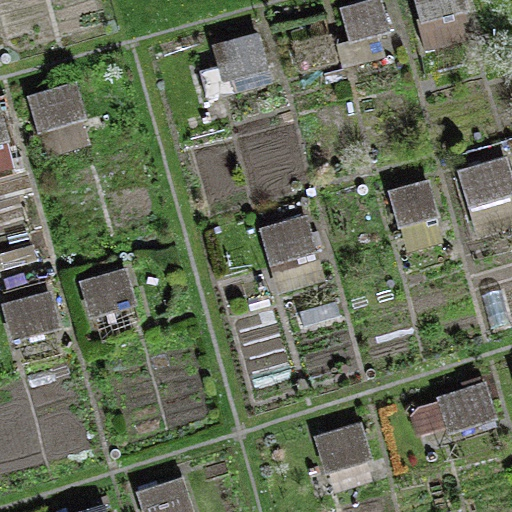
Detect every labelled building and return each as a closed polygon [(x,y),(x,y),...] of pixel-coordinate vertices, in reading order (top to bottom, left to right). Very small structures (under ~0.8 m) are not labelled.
[(380,40),(391,37),(381,0),(360,0),(339,5),(349,45),(317,53),(326,85),(347,80),(345,70),(385,60),(380,40)] [(470,15),(465,0),(412,0),(413,2),(410,3),(424,55),(468,43),(463,26),(468,25),(466,16),(470,15)] [(269,75),(260,35),(211,46),(216,69),(199,73),(203,88),(190,91),(194,105),(237,95),(234,83),(269,75)] [(88,124),(77,83),(24,98),(35,138),(40,136),(47,160),(90,149),(83,125),(88,124)] [(11,145),(0,105),(0,176),(15,172),(8,146),(11,145)] [(511,230),(511,177),(506,159),(456,173),(476,241),(511,230)] [(437,223),(440,222),(430,182),(387,193),(397,233),(400,232),(406,255),(443,245),(437,223)] [(259,230),(279,299),(325,285),(306,217),(259,230)] [(0,254),(0,273),(38,264),(34,246),(0,254)] [(36,281),(32,271),(2,282),(6,291),(36,281)] [(78,285),(89,323),(138,309),(127,271),(78,285)] [(62,334),(52,294),(0,307),(11,347),(62,334)] [(499,422),(486,384),(436,400),(437,404),(407,414),(415,440),(421,438),(425,453),(454,443),(452,437),(499,422)] [(373,465),(362,425),(313,439),(324,479),(373,465)] [(195,511),(185,480),(159,488),(157,483),(137,489),(139,495),(135,496),(140,511),(195,511)] [(54,511),(106,511),(105,507),(89,511),(87,511),(84,502),(54,511)]
